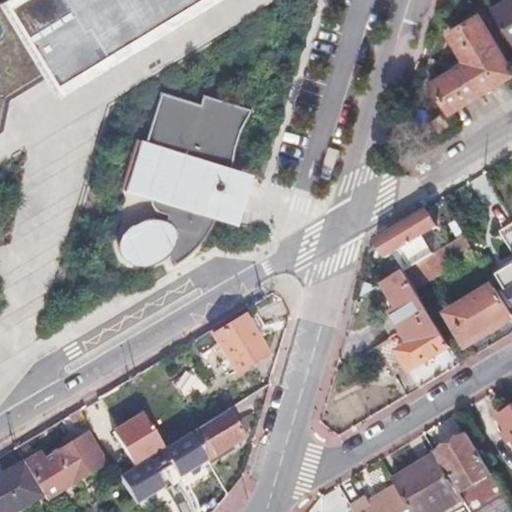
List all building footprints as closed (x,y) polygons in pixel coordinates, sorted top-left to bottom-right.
[(220,0),(0,0),(0,110),(3,99),(41,76),(56,100),(220,0)] [(511,0),(493,11),(511,42),(511,0)] [(511,75),(511,70),(479,16),(450,34),(464,58),(463,65),(433,83),(450,112),(511,75)] [(248,116),(251,110),(203,95),(200,105),(177,98),(161,93),(146,143),(140,141),(125,189),(152,197),(152,201),(153,205),(155,208),(159,211),(168,213),(167,216),(166,222),(159,219),(152,219),(146,219),(140,221),(135,223),(129,226),(125,229),(122,233),(120,238),(119,240),(119,245),(119,247),(120,254),(125,259),(130,263),(136,265),(144,266),(156,263),(169,253),(174,263),(182,259),(193,250),(200,242),(205,235),(210,226),(215,216),(237,223),(252,177),(230,170),(232,159),(235,144),(240,132),(245,121),(248,116)] [(379,240),(377,243),(385,257),(434,227),(426,213),(379,240)] [(470,246),(463,235),(404,270),(411,281),(470,246)] [(403,271),(382,284),(396,307),(390,311),(401,331),(430,313),(410,282),(403,271)] [(511,315),(496,289),(451,316),(468,342),(511,315)] [(401,331),(376,346),(391,371),(396,379),(399,378),(397,374),(407,368),(410,371),(450,347),(430,313),(401,331)] [(265,355),(244,318),(212,337),(233,373),(265,355)] [(511,410),(497,419),(505,433),(509,439),(504,442),(507,447),(511,444),(511,443),(511,410)] [(78,411),(67,417),(73,428),(84,421),(78,411)] [(232,422),(226,411),(188,434),(203,458),(204,461),(242,438),(232,422)] [(509,439),(505,433),(500,436),(504,442),(509,439)] [(118,477),(132,502),(155,488),(157,481),(152,472),(168,462),(173,471),(180,472),(203,458),(188,434),(175,442),(118,477)] [(43,499),(44,500),(69,485),(104,464),(87,435),(52,456),(43,461),(38,454),(22,464),(24,468),(42,498),(43,499)] [(435,456),(435,457),(462,501),(468,511),(511,511),(511,510),(468,437),(435,456)] [(395,487),(406,505),(410,511),(442,511),(462,501),(435,457),(392,482),(395,487)] [(203,458),(180,472),(182,476),(205,462),(204,461),(203,458)] [(0,481),(0,511),(16,511),(42,498),(24,468),(0,481)] [(365,499),(349,508),(351,511),(410,511),(406,505),(395,487),(376,498),(381,507),(373,511),(368,503),(365,499)] [(155,488),(132,502),(135,506),(158,492),(155,488)] [(376,498),(368,503),(373,511),(381,507),(376,498)]
